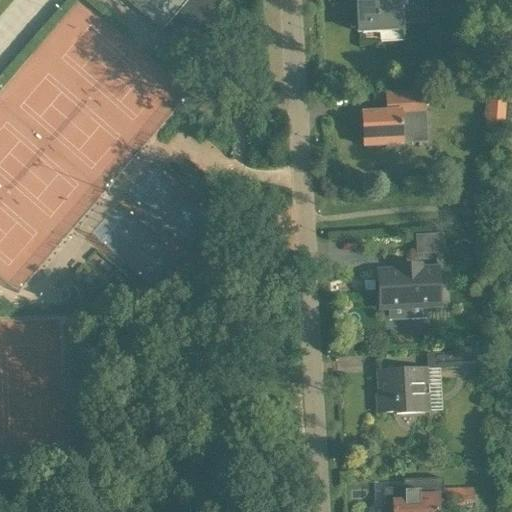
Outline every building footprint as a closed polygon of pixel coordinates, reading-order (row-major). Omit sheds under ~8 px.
[(210,0),(126,0),(161,30),(159,32),(182,51),(219,7),(210,0)] [(386,0),(386,3),(359,4),(361,35),(402,32),(402,25),(401,24),(425,23),(422,0),(386,0)] [(363,139),(385,138),(386,145),(401,144),(401,136),(425,135),(423,91),(385,93),(386,112),(361,114),(363,139)] [(506,97),(488,96),(487,112),(505,113),(506,97)] [(437,235),(420,236),(420,250),(438,249),(437,235)] [(400,271),(378,273),(381,308),(436,305),(438,304),(436,269),(419,270),(418,267),(414,267),(399,268),(400,271)] [(471,353),(426,355),(427,369),(427,371),(472,369),(471,353)] [(378,396),(375,396),(376,410),(378,410),(379,414),(396,413),(396,415),(429,413),(427,371),(427,369),(376,372),(378,396)] [(408,488),(382,489),(383,507),(393,507),(393,511),(436,511),(437,509),(456,508),(472,508),(472,490),(456,490),(442,490),(442,497),(421,497),(420,493),(408,493),(408,488)]
